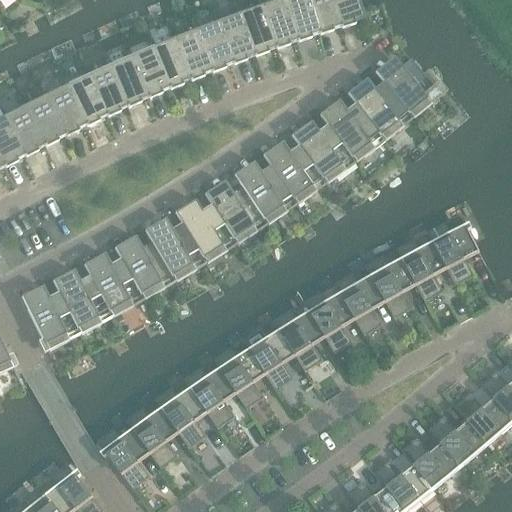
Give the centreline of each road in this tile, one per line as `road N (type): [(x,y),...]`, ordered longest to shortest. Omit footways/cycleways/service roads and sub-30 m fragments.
road 1 (residential): [(0,288),(280,117),(340,65),(262,85),(0,208)]
road 2 (residential): [(179,511),(297,428),(491,323)]
road 3 (residential): [(265,511),(439,379),(491,323)]
road 4 (residential): [(127,511),(31,366),(0,303)]
